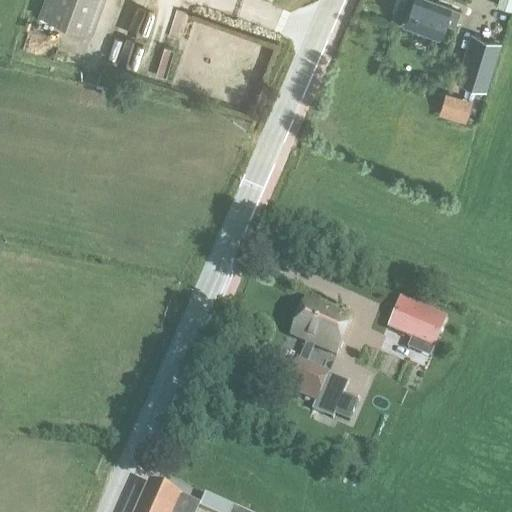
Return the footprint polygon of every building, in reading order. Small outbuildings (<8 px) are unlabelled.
[(105,0),(44,0),(39,15),(93,34),(105,0)] [(451,6),(451,7),(432,0),(413,0),(404,23),(439,37),(445,23),(455,26),(461,10),(451,6)] [(511,0),(498,0),(497,5),(511,10),(511,9),(511,0)] [(29,28),(23,42),(43,49),(49,36),(29,28)] [(472,35),(458,81),(485,89),(499,43),(472,35)] [(445,92),(438,114),(466,123),(473,100),(445,92)] [(262,323),(232,294),(214,313),(244,341),(262,323)] [(306,344),(314,346),(336,356),(352,320),(307,300),(290,337),(306,344)] [(401,300),(388,329),(433,349),(446,320),(401,300)] [(298,362),(296,361),(284,387),(317,401),(318,402),(329,376),(329,375),(299,361),(298,362)] [(318,402),(317,401),(313,411),(333,419),(334,417),(343,395),(348,384),(329,376),(318,402)] [(343,395),(334,417),(347,422),(356,401),(343,395)] [(181,497),(180,498),(149,483),(136,511),(197,511),(200,505),(181,497)] [(207,511),(243,511),(205,495),(199,509),(207,511)]
